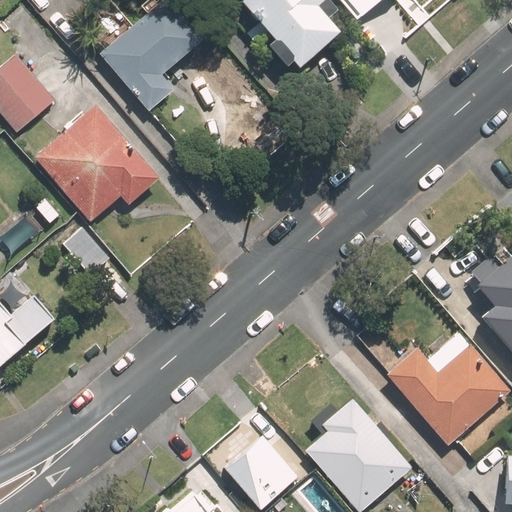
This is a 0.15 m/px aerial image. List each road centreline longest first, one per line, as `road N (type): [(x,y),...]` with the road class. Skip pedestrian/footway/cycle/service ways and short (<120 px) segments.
road 1 (tertiary): [(511,64),(101,417)]
road 2 (tertiary): [(101,417),(47,476),(0,502)]
